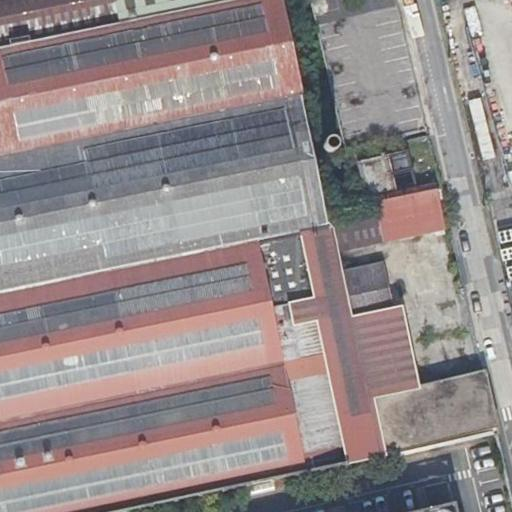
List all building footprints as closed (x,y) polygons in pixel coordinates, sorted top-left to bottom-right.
[(307,140),(276,0),(238,0),(119,25),(49,40),(0,50),(0,511),(116,511),(301,473),(298,454),(316,449),(340,444),(314,320),(291,325),(286,305),(310,299),(304,269),(310,267),(305,242),(273,248),(271,235),(302,229),(325,224),(307,140)] [(114,0),(119,25),(238,0),(114,0)] [(393,0),(307,0),(342,150),(424,131),(393,0)] [(415,198),(433,194),(430,181),(412,184),(415,198)] [(415,198),(379,206),(387,245),(446,232),(437,193),(433,194),(415,198)] [(314,320),(340,444),(344,463),(437,442),(495,430),(480,370),(420,384),(402,309),(391,311),(346,320),(335,269),(325,224),(302,229),(305,242),(310,267),(304,269),(310,299),(314,320)] [(511,229),(499,231),(501,245),(502,245),(504,260),(511,259),(511,229)] [(391,311),(380,260),(335,269),(346,320),(391,311)]
